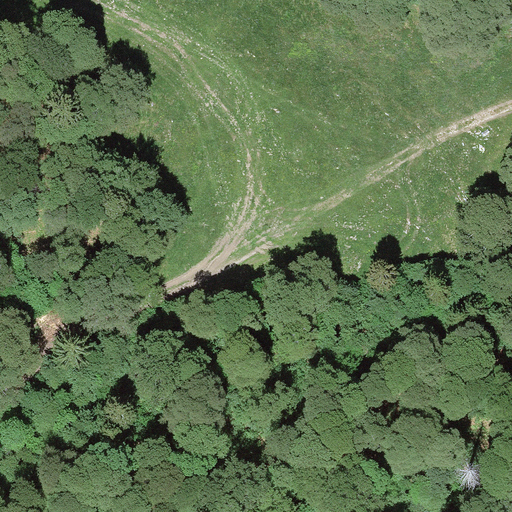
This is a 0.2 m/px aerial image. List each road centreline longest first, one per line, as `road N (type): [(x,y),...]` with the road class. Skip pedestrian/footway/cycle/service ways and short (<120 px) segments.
road 1 (track): [(511,110),(426,140),(171,289),(117,314),(58,326),(32,379),(0,399)]
road 2 (track): [(81,0),(189,45),(318,128),(382,146),(426,140)]
